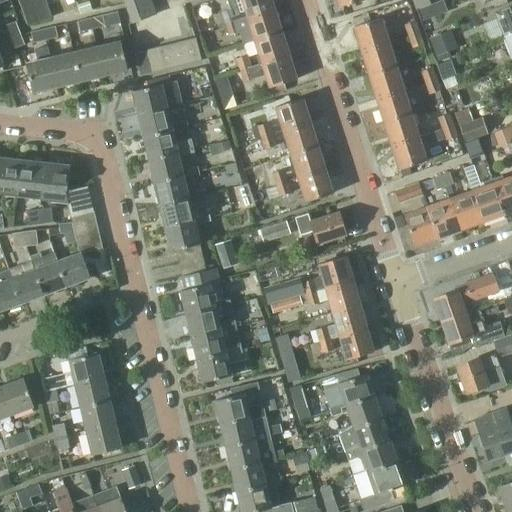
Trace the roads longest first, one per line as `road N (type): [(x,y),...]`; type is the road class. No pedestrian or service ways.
road 1 (residential): [(397,281),(304,0)]
road 2 (residential): [(136,290),(97,136),(0,122)]
road 3 (residential): [(397,281),(475,511)]
road 4 (residential): [(189,511),(136,290)]
road 5 (residential): [(0,336),(136,290)]
road 6 (residential): [(397,281),(511,240)]
